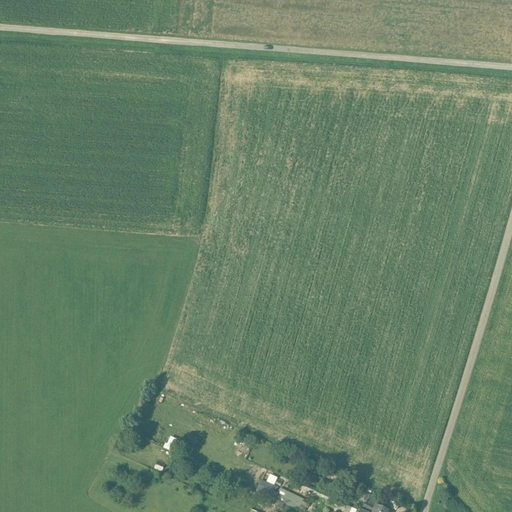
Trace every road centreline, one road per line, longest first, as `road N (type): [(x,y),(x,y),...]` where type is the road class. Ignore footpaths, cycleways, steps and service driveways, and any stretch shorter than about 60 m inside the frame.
road 1 (unclassified): [(0,27),(511,68)]
road 2 (unclassified): [(511,225),(425,511)]
